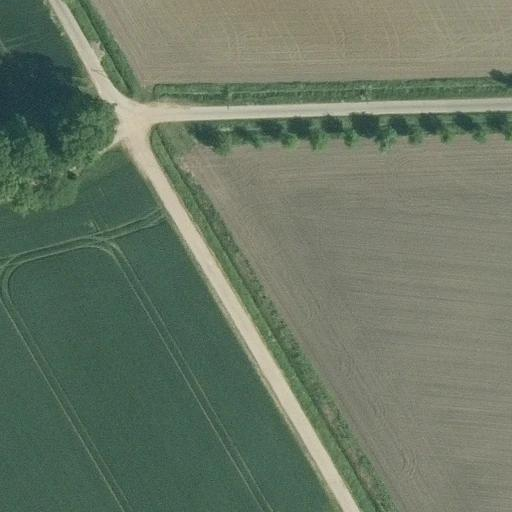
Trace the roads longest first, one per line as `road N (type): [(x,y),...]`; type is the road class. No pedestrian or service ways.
road 1 (unclassified): [(58,0),(110,91),(135,117),(511,106)]
road 2 (track): [(135,117),(354,511)]
road 3 (track): [(0,195),(135,117),(0,148)]
